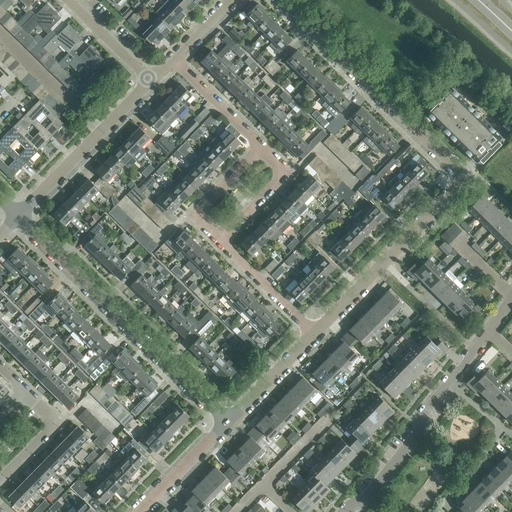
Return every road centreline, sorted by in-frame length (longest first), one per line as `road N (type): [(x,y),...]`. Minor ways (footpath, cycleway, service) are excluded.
road 1 (unclassified): [(314,333),(466,180),(281,0)]
road 2 (unclassified): [(228,419),(18,215)]
road 3 (unclassified): [(345,511),(369,498),(404,457),(426,407),(488,331)]
road 4 (unclassified): [(18,215),(152,80)]
road 5 (unclassified): [(314,333),(221,238)]
road 6 (unclassified): [(221,238),(194,213),(261,145)]
road 7 (unclassified): [(221,238),(287,171),(261,145)]
road 8 (unclassified): [(0,483),(57,423),(23,390)]
road 9 (unclassified): [(138,511),(228,419)]
road 10 (unclassified): [(228,419),(314,333)]
